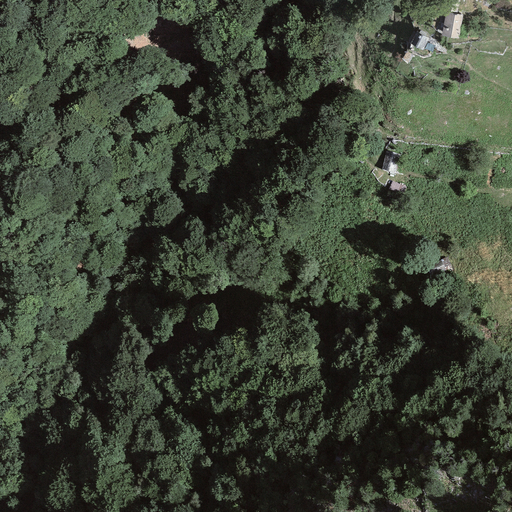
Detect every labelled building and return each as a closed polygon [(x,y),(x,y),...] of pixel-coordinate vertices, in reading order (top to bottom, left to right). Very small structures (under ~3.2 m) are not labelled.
[(458,0),(445,0),(443,8),(457,11),(458,0)] [(458,37),(462,15),(446,12),(443,34),(458,37)] [(420,49),(427,37),(419,32),(412,44),(420,49)] [(399,156),(386,153),(382,173),(395,175),(399,156)] [(407,189),(393,183),(389,193),(403,199),(407,189)] [(450,268),(446,258),(428,266),(433,276),(450,268)]
